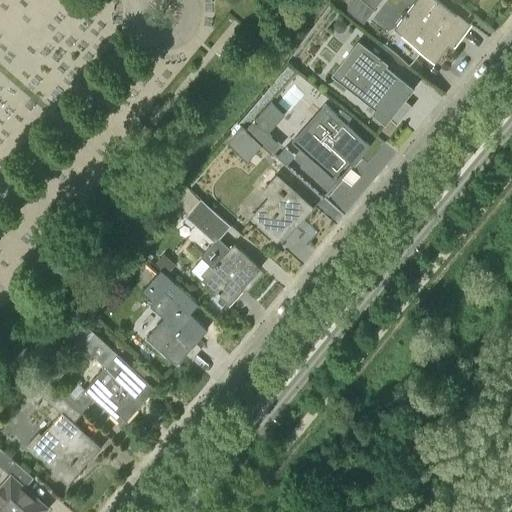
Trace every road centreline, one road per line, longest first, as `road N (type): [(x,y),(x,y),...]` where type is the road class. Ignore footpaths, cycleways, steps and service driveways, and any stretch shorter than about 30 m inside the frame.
road 1 (residential): [(511,44),(116,511)]
road 2 (tertiary): [(177,511),(511,110)]
